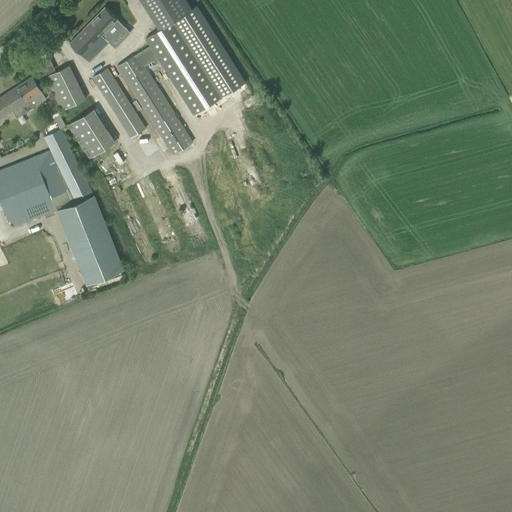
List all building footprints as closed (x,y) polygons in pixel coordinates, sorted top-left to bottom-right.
[(244,82),(196,5),(191,8),(186,0),(140,0),(159,29),(145,37),(158,57),(194,114),(244,82)] [(105,6),(69,42),(89,61),(124,26),(117,18),(105,6)] [(116,66),(172,154),(193,141),(138,53),(116,66)] [(44,62),(39,65),(44,74),(49,72),(44,62)] [(61,68),(44,76),(52,93),(61,110),(85,98),(68,65),(61,68)] [(91,77),(130,138),(146,128),(107,67),(91,77)] [(0,96),(0,117),(12,110),(16,117),(46,98),(32,76),(0,96)] [(67,123),(89,158),(116,141),(94,106),(67,123)] [(62,128),(65,127),(59,114),(53,117),(58,129),(61,127),(62,128)] [(0,200),(10,227),(56,209),(56,208),(93,194),(62,128),(61,127),(58,129),(44,136),(50,149),(0,168),(0,200)] [(56,208),(56,209),(85,283),(124,268),(94,193),(93,194),(56,208)]
